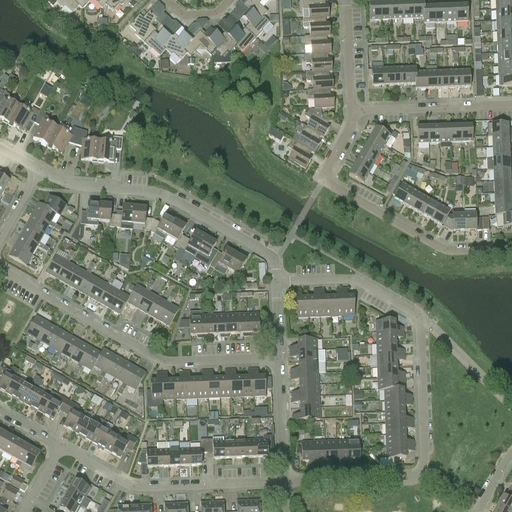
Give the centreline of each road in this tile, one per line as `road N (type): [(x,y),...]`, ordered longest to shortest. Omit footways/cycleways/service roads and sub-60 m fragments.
road 1 (residential): [(283,482),(420,472),(420,325),(408,308),(355,279),(277,282)]
road 2 (residential): [(278,359),(157,359),(0,268)]
road 3 (residential): [(277,282),(271,256),(172,198),(71,184),(38,169)]
road 4 (residential): [(283,482),(133,487),(60,446)]
road 5 (residential): [(321,179),(441,247),(511,248)]
road 6 (residential): [(350,111),(511,105)]
road 7 (residential): [(283,482),(278,359)]
